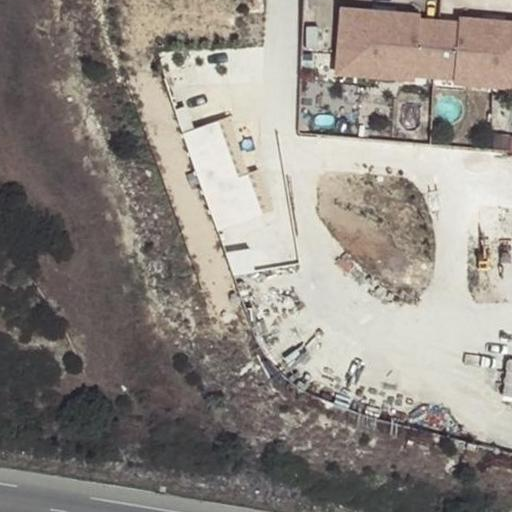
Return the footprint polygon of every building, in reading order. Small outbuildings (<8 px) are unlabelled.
[(425,74),(429,20),(409,18),(410,13),(331,6),(326,56),(405,63),(404,73),(425,74)] [(450,21),(429,20),(425,74),(445,76),(446,66),(511,72),(511,21),(450,16),(450,21)] [(405,63),(326,56),(325,71),(404,78),(404,73),(405,63)] [(445,76),(445,81),(511,86),(511,72),(446,66),(445,76)] [(228,120),(178,138),(214,237),(263,220),(228,120)] [(264,241),(227,249),(231,270),(269,263),(264,241)] [(511,356),(508,356),(502,393),(511,395),(511,356)]
